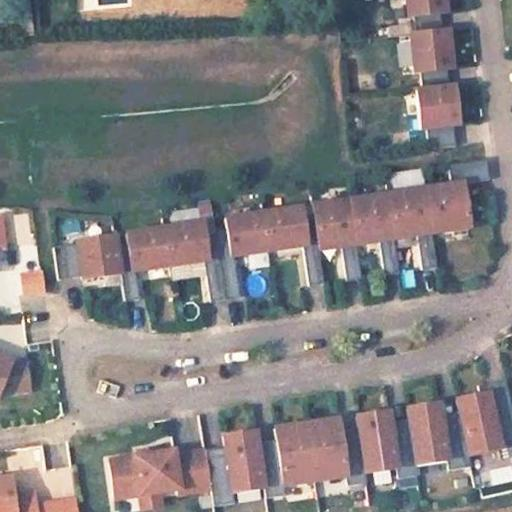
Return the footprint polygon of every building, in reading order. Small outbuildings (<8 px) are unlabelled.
[(404,0),(406,17),(412,16),(439,13),(444,12),(442,0),(404,0)] [(439,13),(412,16),(414,33),(441,30),(439,13)] [(414,33),(408,34),(412,73),(418,72),(445,69),(450,68),(446,30),(441,30),(414,33)] [(445,69),(418,72),(420,89),(447,86),(445,69)] [(420,89),(414,90),(418,129),(424,128),(451,125),(456,124),(452,86),(447,86),(420,89)] [(451,125),(424,128),(427,150),(454,146),(451,125)] [(485,159),(448,165),(451,184),(461,183),(488,179),(485,159)] [(451,184),(424,189),(431,232),(468,226),(461,183),(451,184)] [(424,189),(386,194),(393,238),(416,234),(421,269),(436,267),(431,232),(424,189)] [(386,194),(348,199),(355,244),(378,240),(383,275),(398,273),(393,238),(386,194)] [(312,206),(314,217),(318,249),(341,246),(346,280),(361,278),(355,244),(348,199),(312,206)] [(300,208),(262,214),(268,251),(302,246),(306,245),(302,219),(300,208)] [(262,214),(224,219),(226,231),(230,257),(233,256),(268,251),(262,214)] [(314,217),(302,219),(306,245),(302,246),(308,286),(323,284),(318,249),(314,217)] [(0,251),(8,250),(4,219),(0,219),(0,251)] [(201,223),(163,229),(169,266),(204,261),(207,260),(203,234),(201,223)] [(163,229),(125,235),(127,246),(131,272),(133,272),(169,266),(163,229)] [(226,231),(203,234),(207,260),(204,261),(210,301),(240,297),(233,256),(230,257),(226,231)] [(76,242),(76,245),(81,278),(81,280),(118,274),(120,274),(116,248),(114,236),(76,242)] [(76,245),(52,249),(57,282),(81,278),(76,245)] [(127,246),(116,248),(120,274),(118,274),(122,302),(137,300),(133,272),(131,272),(127,246)] [(21,296),(44,290),(38,268),(15,274),(21,296)] [(9,363),(0,359),(0,392),(28,388),(24,361),(9,363)] [(511,380),(485,385),(486,394),(511,389),(511,380)] [(511,389),(486,394),(456,398),(459,410),(460,418),(468,457),(500,452),(498,439),(511,436),(511,389)] [(438,403),(406,408),(408,418),(409,426),(414,465),(445,460),(447,470),(470,466),(468,457),(460,418),(441,421),(440,413),(438,403)] [(459,410),(440,413),(441,421),(460,418),(459,410)] [(357,426),(358,434),(364,473),(395,468),(396,478),(416,475),(414,465),(409,426),(391,429),(390,421),(388,411),(356,416),(357,426)] [(408,418),(390,421),(391,429),(409,426),(408,418)] [(337,419),(305,424),(313,481),(344,476),(346,486),(365,483),(364,473),(358,434),(340,437),(339,429),(337,419)] [(276,447),(257,450),(262,489),(264,499),(284,496),(282,486),(313,481),(305,424),(273,429),(275,439),(276,447)] [(357,426),(339,429),(340,437),(358,434),(357,426)] [(225,455),(205,458),(209,490),(212,507),(233,504),(231,494),(262,489),(257,450),(256,442),(255,432),(223,437),(224,447),(225,455)] [(275,439),(256,442),(257,450),(276,447),(275,439)] [(224,447),(203,450),(205,458),(225,455),(224,447)] [(137,456),(108,461),(113,499),(138,496),(158,493),(177,490),(178,495),(209,490),(205,458),(203,450),(173,455),(172,451),(156,454),(145,455),(144,450),(137,451),(137,456)] [(6,480),(0,481),(0,511),(75,511),(73,499),(33,506),(31,494),(9,498),(6,480)] [(158,493),(138,496),(140,510),(160,508),(158,493)]
